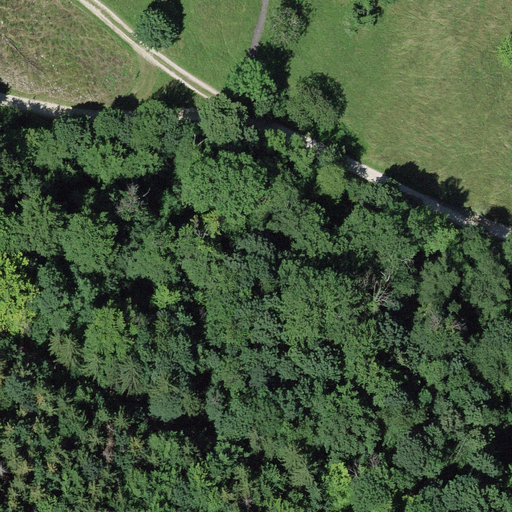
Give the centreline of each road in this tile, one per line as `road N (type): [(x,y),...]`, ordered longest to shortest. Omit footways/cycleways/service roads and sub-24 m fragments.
road 1 (track): [(321,511),(0,337)]
road 2 (track): [(244,115),(511,230)]
road 3 (track): [(0,95),(214,125),(244,115)]
road 4 (track): [(80,0),(244,115)]
